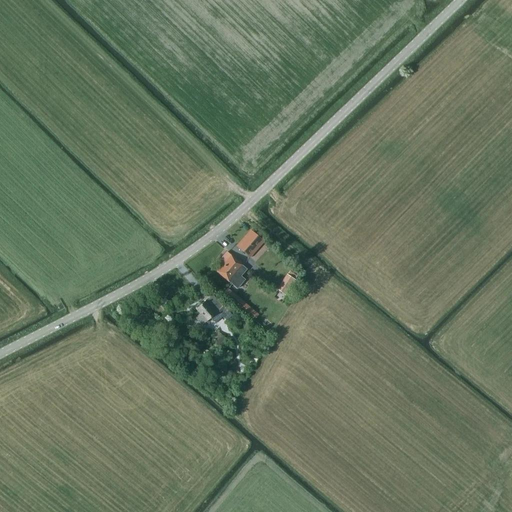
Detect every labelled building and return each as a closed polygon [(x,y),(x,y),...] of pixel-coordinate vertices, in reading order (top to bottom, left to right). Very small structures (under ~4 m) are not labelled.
[(237,246),(249,257),(263,241),(250,231),(237,246)] [(218,262),(222,265),(217,272),(228,282),(235,287),(242,278),(240,276),(246,269),(227,252),(218,262)] [(276,289),(287,296),(297,281),(286,274),(276,289)] [(228,299),(232,294),(226,289),(222,294),(228,299)] [(238,308),(242,303),(232,294),(228,299),(238,308)] [(196,308),(200,314),(196,317),(202,325),(211,318),(215,323),(224,316),(227,320),(231,317),(224,307),(225,307),(218,299),(209,306),(204,301),(196,308)] [(254,320),(257,316),(242,304),(239,308),(254,320)] [(256,323),(267,333),(273,325),(263,315),(256,323)] [(211,338),(219,346),(225,340),(217,332),(211,338)]
